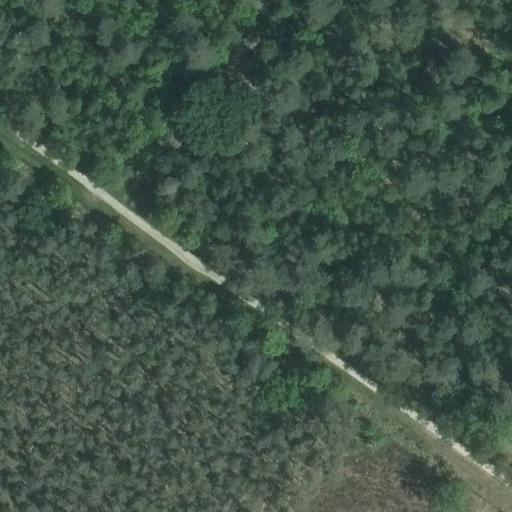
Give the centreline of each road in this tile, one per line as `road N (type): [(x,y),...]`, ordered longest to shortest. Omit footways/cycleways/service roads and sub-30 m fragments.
road 1 (track): [(511,500),(107,226)]
road 2 (track): [(264,0),(134,193)]
road 3 (track): [(107,226),(0,151)]
